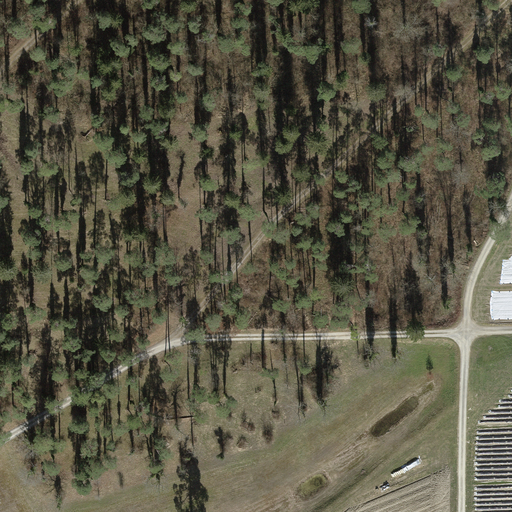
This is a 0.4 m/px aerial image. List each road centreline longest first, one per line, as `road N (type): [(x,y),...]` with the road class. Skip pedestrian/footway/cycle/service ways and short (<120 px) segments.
road 1 (track): [(511,200),(473,271),(462,334),(169,342),(0,437)]
road 2 (track): [(507,0),(272,222),(169,342)]
road 3 (track): [(511,332),(462,334),(460,511)]
road 4 (track): [(247,0),(355,145)]
